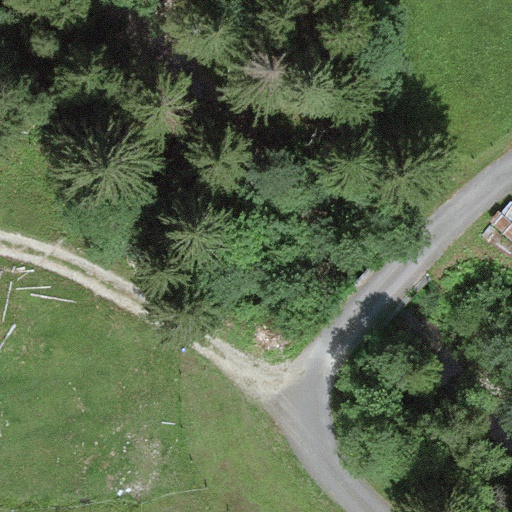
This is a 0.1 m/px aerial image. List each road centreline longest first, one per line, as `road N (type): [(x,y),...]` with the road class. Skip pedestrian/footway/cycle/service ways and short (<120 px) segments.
road 1 (track): [(0,245),(103,281),(250,383),(318,400)]
road 2 (track): [(358,324),(340,343),(317,411),(335,471),(381,511)]
road 3 (unclassified): [(511,182),(358,324)]
